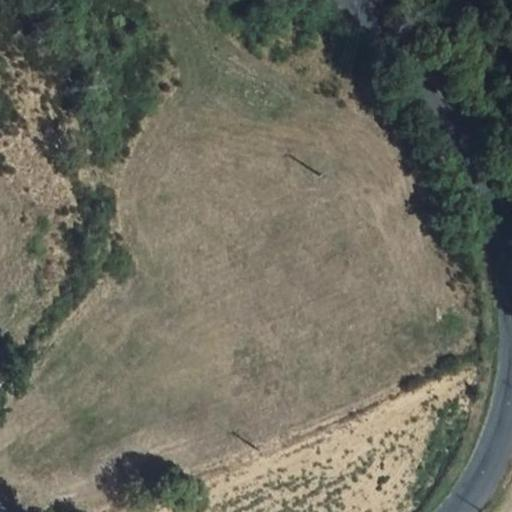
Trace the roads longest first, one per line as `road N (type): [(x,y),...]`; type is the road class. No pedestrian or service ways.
road 1 (secondary): [(354,0),(479,172),(511,272)]
road 2 (secondary): [(511,361),(504,418),(481,485),(457,511)]
